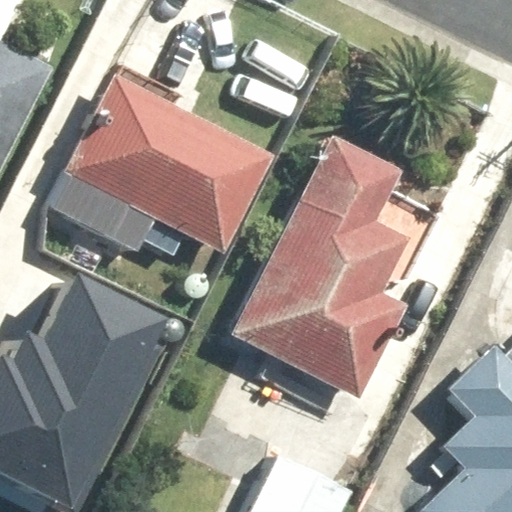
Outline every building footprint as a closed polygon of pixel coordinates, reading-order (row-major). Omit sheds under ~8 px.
[(0,139),(32,79),(0,61),(0,139)] [(96,69),(43,176),(201,253),(254,147),(96,69)] [(372,167),(313,138),(215,333),(342,396),(387,307),(364,296),(391,242),(345,220),(372,167)] [(0,342),(0,479),(64,506),(136,335),(44,297),(22,351),(0,342)] [(397,511),(511,511),(511,388),(476,351),(429,396),(454,423),(424,451),(442,469),(397,511)] [(230,511),(322,511),(328,497),(248,466),(230,511)]
